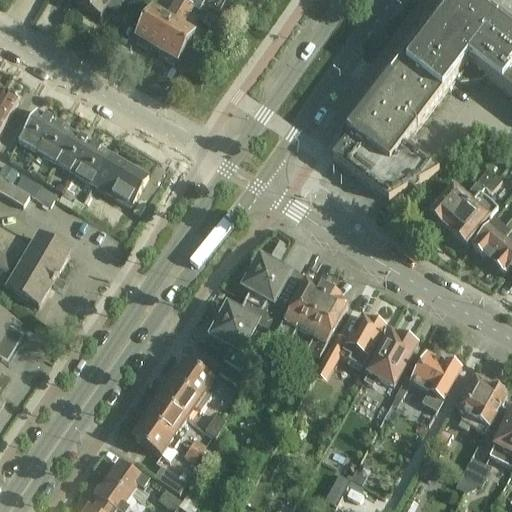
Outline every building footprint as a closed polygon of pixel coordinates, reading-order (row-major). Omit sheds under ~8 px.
[(79,0),(80,0),(75,7),(101,22),(107,12),(117,18),(125,4),(118,0),(79,0)] [(419,189),(419,188),(439,176),(405,150),(430,118),(455,85),(461,89),(481,86),(486,81),(511,100),(511,33),(498,23),(494,28),(479,17),(484,11),(468,0),(452,0),(439,17),(442,19),(431,34),(428,32),(347,137),(350,140),(333,162),(389,205),(409,194),(410,194),(411,195),(412,196),(413,196),(415,196),(417,196),(418,195),(419,194),(419,193),(419,192),(420,191),(420,190),(419,189)] [(157,55),(185,6),(176,1),(166,19),(154,12),(136,43),(137,44),(135,47),(146,53),(148,50),(157,55)] [(185,6),(157,55),(165,60),(163,63),(174,69),(175,66),(177,67),(195,36),(183,29),(194,11),(185,6)] [(0,138),(19,106),(2,96),(0,100),(0,138)] [(37,115),(18,146),(36,157),(33,163),(33,164),(56,126),(37,115)] [(56,168),(74,137),(56,126),(33,164),(40,168),(43,161),(56,168)] [(74,179),(93,148),(74,137),(56,168),(74,179)] [(93,190),(111,159),(93,148),(74,179),(93,190)] [(93,190),(130,212),(149,181),(111,159),(93,190)] [(0,182),(12,189),(19,178),(4,169),(0,176),(0,182)] [(453,191),(435,211),(429,219),(448,236),(479,200),(485,192),(496,180),(489,174),(465,201),(453,191)] [(496,180),(485,192),(492,198),(502,186),(496,180)] [(41,192),(23,181),(16,192),(35,203),(41,192)] [(39,313),(52,291),(70,260),(40,242),(35,252),(0,231),(0,197),(23,211),(29,201),(0,183),(0,291),(2,293),(3,291),(7,293),(6,294),(39,313)] [(55,193),(55,194),(62,198),(66,191),(65,191),(64,190),(63,189),(62,189),(60,189),(59,189),(58,190),(57,191),(56,192),(55,193)] [(41,192),(35,203),(43,207),(49,197),(41,192)] [(49,197),(43,207),(50,212),(56,202),(56,201),(49,197)] [(490,223),(497,215),(494,212),(491,208),(487,205),(483,202),(479,200),(448,236),(467,251),(490,223)] [(494,225),(473,251),(489,265),(511,238),(511,223),(503,233),(494,225)] [(511,238),(489,265),(505,278),(511,269),(511,238)] [(289,279),(260,263),(244,292),(251,295),(244,307),(268,320),(262,332),(273,338),(288,312),(275,305),(289,279)] [(283,327),(274,345),(275,346),(286,352),(287,352),(297,334),(297,333),(306,338),(328,297),(315,289),(313,292),(306,288),(285,328),(284,328),(283,327)] [(328,297),(306,338),(314,342),(313,344),(307,356),(320,363),(348,311),(341,307),(342,304),(328,297)] [(228,312),(212,341),(222,346),(233,352),(225,364),(224,366),(223,367),(249,382),(258,366),(251,362),(244,358),(259,330),(262,332),(268,320),(244,307),(239,317),(228,312)] [(0,377),(1,376),(3,377),(3,376),(0,374),(0,365),(8,369),(24,341),(16,336),(20,329),(0,317),(0,377)] [(337,339),(323,362),(335,369),(341,360),(356,368),(363,372),(368,363),(386,332),(371,324),(370,324),(362,320),(348,346),(337,339)] [(416,349),(400,340),(398,343),(390,339),(370,375),(364,386),(372,391),(377,382),(393,391),(417,350),(416,349)] [(427,358),(412,383),(407,380),(400,392),(396,401),(402,404),(410,388),(428,398),(423,409),(438,417),(443,407),(461,374),(446,366),(445,368),(436,363),(427,358)] [(299,378),(299,379),(304,381),(308,383),(309,384),(317,370),(306,364),(299,378)] [(172,386),(205,410),(211,400),(208,398),(215,387),(186,367),(172,386)] [(223,367),(217,376),(219,378),(230,385),(242,393),(248,383),(249,382),(223,367)] [(470,431),(486,439),(488,434),(508,401),(476,383),(456,416),(464,420),(461,426),(458,431),(467,436),(470,431)] [(205,410),(172,386),(159,405),(188,426),(195,415),(199,418),(205,410)] [(308,395),(304,406),(312,409),(316,398),(308,395)] [(182,435),(188,426),(159,405),(147,423),(180,446),(182,443),(186,438),(182,435)] [(511,418),(489,462),(511,473),(511,418)] [(217,420),(205,435),(211,439),(210,441),(215,444),(225,426),(217,420)] [(180,446),(147,423),(133,443),(162,463),(170,453),(174,455),(180,446)] [(435,446),(446,451),(452,440),(441,434),(435,446)] [(206,451),(195,444),(190,452),(189,453),(200,460),(206,451)] [(195,468),(200,460),(189,453),(184,461),(195,468)] [(442,466),(428,459),(418,480),(431,487),(442,466)] [(486,483),(481,480),(486,470),(481,468),(471,463),(456,493),(467,498),(474,495),(476,490),(479,491),(481,493),(481,492),(486,483)] [(107,485),(132,502),(139,492),(142,495),(147,487),(120,467),(107,485)] [(186,489),(185,488),(179,484),(161,472),(154,482),(167,491),(180,500),(186,489)] [(324,506),(335,511),(349,486),(339,480),(324,506)] [(132,502),(107,485),(95,503),(100,506),(97,511),(98,511),(126,511),(132,502)] [(166,494),(158,506),(166,511),(177,511),(182,505),(166,494)]
